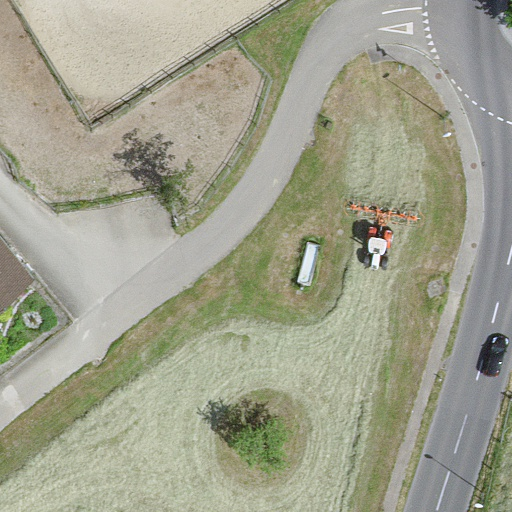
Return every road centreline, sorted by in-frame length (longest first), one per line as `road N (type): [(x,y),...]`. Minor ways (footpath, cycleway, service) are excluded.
road 1 (residential): [(465,9),(383,12),(325,45),(225,208),(116,311)]
road 2 (secondary): [(502,280),(433,511)]
road 3 (secondary): [(508,86),(502,280)]
road 4 (residential): [(0,183),(116,311)]
road 5 (residential): [(116,311),(0,406)]
